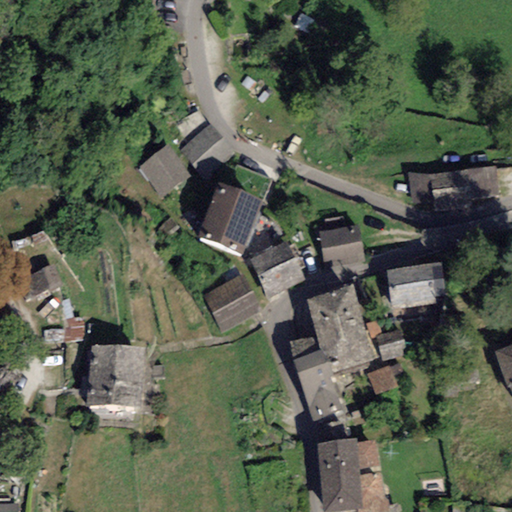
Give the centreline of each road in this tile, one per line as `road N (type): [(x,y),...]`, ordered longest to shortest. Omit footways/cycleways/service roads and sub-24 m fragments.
road 1 (residential): [(324,511),(306,416),(277,332),(279,313),(346,276),(511,223)]
road 2 (residential): [(511,203),(419,219),(246,148),(205,108),(194,50),(197,0)]
